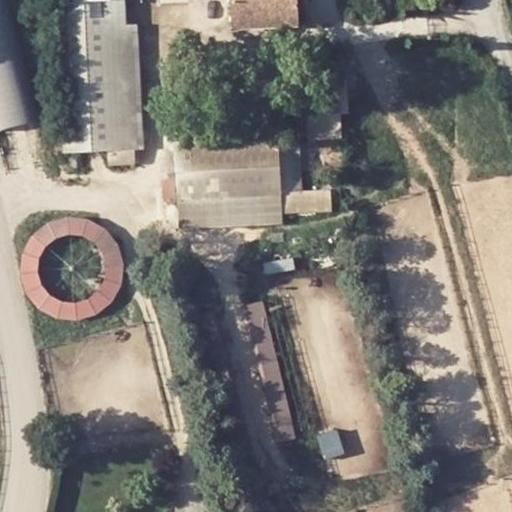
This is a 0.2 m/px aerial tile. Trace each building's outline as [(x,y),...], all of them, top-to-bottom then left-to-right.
[(0,0),(0,129),(41,120),(12,0),(0,0)] [(56,0),(63,151),(116,148),(109,0),(56,0)] [(109,0),(116,148),(132,147),(125,0),(109,0)] [(228,0),(230,27),(295,25),(294,0),(228,0)] [(341,112),(339,45),(332,46),(334,113),(341,112)] [(303,114),(334,113),(332,46),(301,47),(303,114)] [(177,197),(277,191),(275,139),(173,144),(177,197)]
